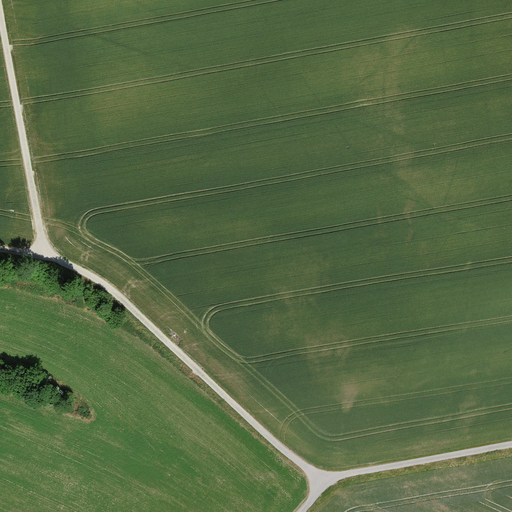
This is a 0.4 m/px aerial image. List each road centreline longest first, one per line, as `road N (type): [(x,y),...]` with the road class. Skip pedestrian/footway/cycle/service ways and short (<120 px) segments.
road 1 (track): [(325,479),(280,449),(107,286),(41,254)]
road 2 (track): [(41,254),(0,22)]
road 3 (track): [(297,511),(325,479),(340,474),(511,442)]
